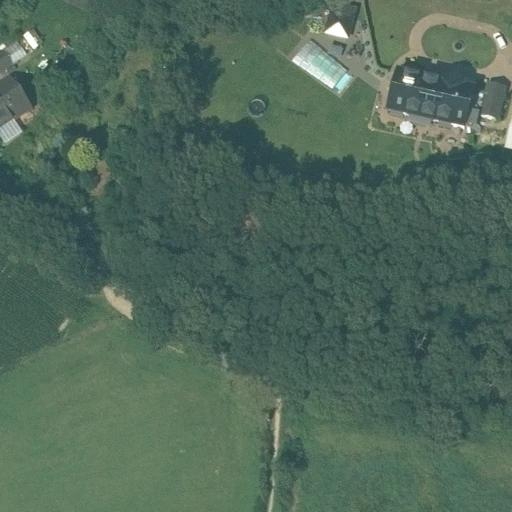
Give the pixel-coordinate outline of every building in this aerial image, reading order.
[(360,9),(329,2),(326,16),(333,17),(328,38),(353,43),(360,9)] [(2,53),(0,55),(0,75),(12,67),(2,53)] [(10,83),(0,89),(0,130),(10,123),(11,125),(30,112),(10,83)] [(445,92),(437,90),(437,87),(427,85),(426,89),(401,83),(392,125),(458,139),(462,120),(485,125),(489,104),(467,99),(468,93),(446,89),(445,92)] [(507,101),(491,97),(489,104),(485,125),(484,130),(501,134),(507,101)]
